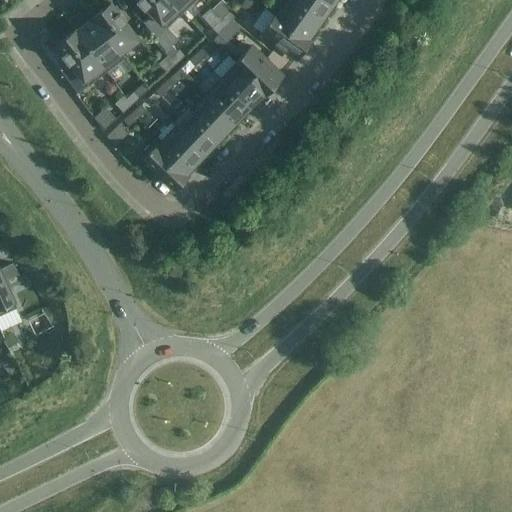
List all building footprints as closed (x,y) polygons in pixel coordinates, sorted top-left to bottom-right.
[(183,13),(170,0),(136,0),(137,0),(144,8),(146,7),(166,28),(183,13)] [(195,0),(170,0),(183,13),(195,0)] [(244,0),(240,6),(247,11),(254,1),(252,0),(244,0)] [(308,38),(319,21),(289,0),(287,0),(277,16),(275,14),(274,16),(309,41),(310,39),(308,38)] [(289,0),(319,21),(332,4),(326,0),(289,0)] [(138,39),(124,21),(126,20),(119,11),(118,12),(111,3),(93,17),(124,58),(125,58),(121,52),(138,39)] [(235,17),(230,11),(221,20),(226,26),(235,17)] [(296,59),(309,41),(274,16),(261,34),(296,59)] [(124,58),(93,17),(92,17),(93,18),(76,31),(75,30),(74,30),(106,72),(124,58)] [(217,34),(226,26),(221,20),(212,28),(217,34)] [(106,72),(74,30),(56,44),(63,53),(62,54),(68,62),(59,69),(78,93),(106,72)] [(216,33),(211,39),(219,47),(225,41),(216,33)] [(196,54),(201,60),(210,52),(205,46),(196,54)] [(267,92),(282,76),(251,46),(235,62),(267,92)] [(175,64),(184,56),(178,50),(170,58),(175,64)] [(187,62),(192,68),(201,60),(196,54),(187,62)] [(166,73),(175,64),(170,58),(167,55),(158,64),(166,73)] [(266,93),(267,92),(235,62),(234,64),(236,65),(222,80),(249,106),(263,91),(266,93)] [(164,83),(169,89),(178,81),(173,75),(164,83)] [(234,121),(249,106),(222,80),(207,95),(234,121)] [(155,91),(161,97),(169,89),(164,83),(155,91)] [(132,104),(141,96),(135,90),(126,98),(132,104)] [(123,113),(132,104),(126,98),(124,95),(114,104),(123,113)] [(219,137),(234,121),(207,95),(193,110),(187,105),(187,106),(219,137)] [(132,113),(137,119),(146,110),(141,105),(132,113)] [(172,121),(205,153),(219,137),(187,106),(172,121)] [(123,121),(129,127),(137,119),(132,113),(123,121)] [(190,168),(205,153),(172,121),(171,122),(177,127),(162,142),(190,168)] [(185,173),(190,168),(162,142),(157,137),(140,155),(175,188),(187,175),(185,173)] [(0,315),(17,308),(0,272),(0,315)] [(4,341),(8,348),(19,342),(15,335),(4,341)] [(9,367),(16,364),(11,355),(10,353),(0,357),(0,360),(3,365),(9,367)]
